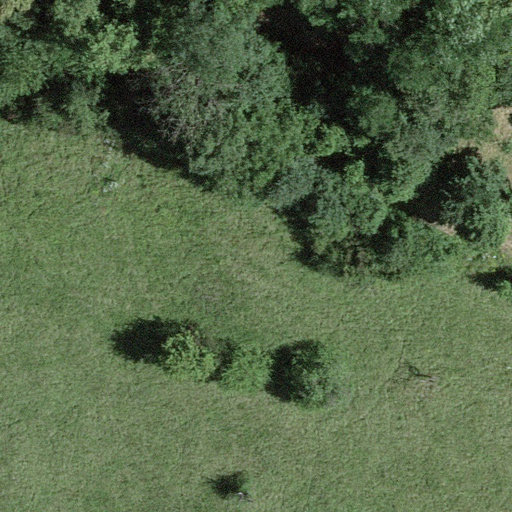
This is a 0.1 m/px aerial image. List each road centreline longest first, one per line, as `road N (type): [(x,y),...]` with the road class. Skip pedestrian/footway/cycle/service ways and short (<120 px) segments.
road 1 (track): [(110,0),(300,122),(511,219)]
road 2 (track): [(382,0),(511,42)]
